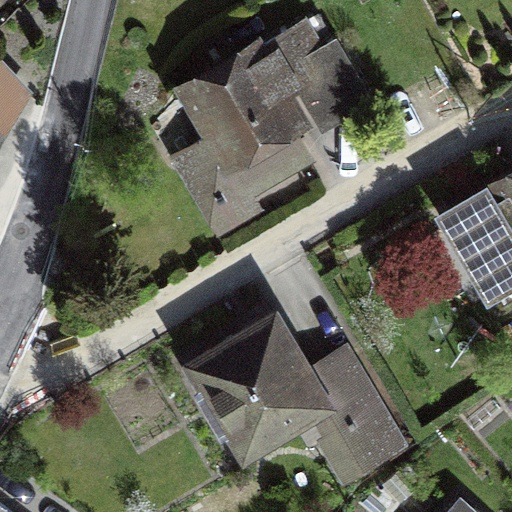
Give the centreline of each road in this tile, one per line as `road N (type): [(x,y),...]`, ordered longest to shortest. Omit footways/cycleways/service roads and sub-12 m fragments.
road 1 (residential): [(511,107),(87,353),(0,382)]
road 2 (residential): [(0,308),(40,206),(93,0)]
